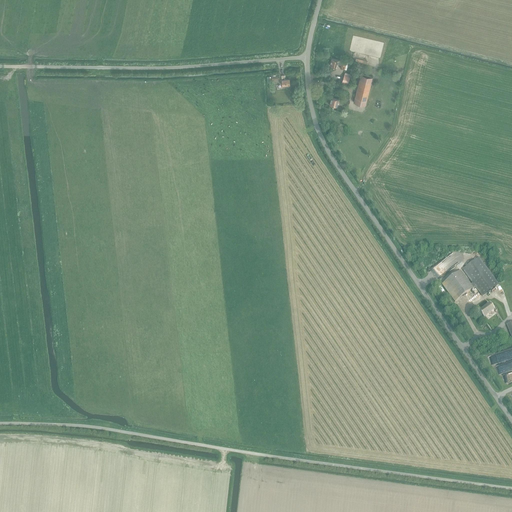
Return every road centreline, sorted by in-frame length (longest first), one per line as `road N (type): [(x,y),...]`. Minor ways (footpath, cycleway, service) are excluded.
road 1 (unclassified): [(511,489),(88,428),(0,424)]
road 2 (unclassified): [(511,422),(324,145),(306,55)]
road 3 (unclassified): [(0,66),(134,68),(306,55)]
